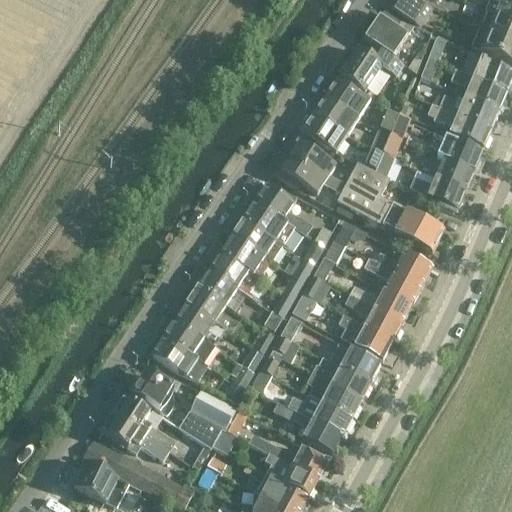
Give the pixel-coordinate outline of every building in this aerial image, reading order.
[(431,13),(411,0),(391,0),(386,9),(418,31),(431,13)] [(509,4),(501,0),(490,0),(484,14),(486,15),(487,14),(511,24),(511,4),(509,4)] [(495,38),(511,45),(511,24),(487,14),(486,15),(482,26),(480,26),(472,25),(471,28),(478,32),(495,38)] [(378,52),(391,62),(406,40),(413,29),(400,24),(395,32),(376,19),(361,41),(378,52)] [(495,38),(478,32),(470,52),(511,69),(511,45),(495,38)] [(426,63),(436,67),(445,44),(437,41),(434,42),(426,63)] [(402,69),(391,62),(378,52),(370,63),(356,53),(339,79),(363,95),(380,70),(394,79),(402,69)] [(485,64),(468,56),(460,75),(464,77),(463,79),(505,97),(511,81),(511,78),(484,67),(485,64)] [(436,67),(426,63),(419,81),(429,85),(436,67)] [(463,101),(497,116),(505,97),(463,79),(464,77),(460,75),(454,73),(449,85),(467,92),(463,101)] [(336,84),(324,101),(349,118),(354,121),(366,104),(336,84)] [(443,113),(490,133),(497,116),(463,101),(461,107),(442,99),(442,100),(436,98),(432,108),(443,113)] [(324,101),(313,118),(338,135),(349,118),(324,101)] [(402,108),(398,117),(403,120),(406,114),(407,112),(404,109),(402,108)] [(443,129),(444,126),(451,129),(448,137),(482,152),(490,133),(443,113),(432,108),(430,108),(426,119),(433,122),(432,124),(443,129)] [(391,124),(394,116),(385,112),(377,132),(389,137),(394,125),(391,124)] [(394,125),(389,137),(400,142),(409,122),(403,120),(398,117),(397,118),(394,116),(391,124),(394,125)] [(313,118),(302,134),(301,135),(327,152),(336,156),(347,140),(338,135),(313,118)] [(381,156),(389,137),(377,132),(369,151),(370,152),(381,156)] [(400,142),(389,137),(381,156),(393,161),(400,142)] [(325,184),(328,179),(334,170),(318,160),(322,154),(298,139),(285,158),(325,184)] [(442,163),(472,176),(481,156),(450,143),(445,153),(439,150),(436,160),(442,163)] [(373,176),(381,156),(370,152),(361,170),(373,176)] [(381,156),(373,176),(385,182),(385,181),(393,162),(393,161),(381,156)] [(295,194),(295,193),(299,187),(315,198),(322,188),(331,193),(336,183),(328,179),(325,184),(285,158),(272,177),(295,194)] [(472,176),(442,163),(438,170),(431,167),(427,178),(433,181),(433,183),(464,196),(472,176)] [(350,222),(353,215),(367,222),(367,223),(393,236),(431,257),(443,235),(404,215),(379,201),(388,183),(385,181),(385,182),(373,176),(361,170),(356,167),(345,187),(339,197),(335,206),(337,207),(334,214),(350,222)] [(464,196),(433,183),(430,189),(412,181),(408,192),(426,199),(425,201),(456,214),(464,196)] [(345,187),(336,183),(331,193),(339,197),(345,187)] [(265,188),(253,206),(293,232),(305,240),(312,229),(300,222),(286,217),(294,206),(265,188)] [(253,206),(241,223),(269,242),(281,249),(293,232),(253,206)] [(230,240),(270,265),(281,249),(269,242),(241,223),(230,240)] [(333,244),(344,250),(348,242),(354,232),(343,226),(333,244)] [(313,245),(323,251),(331,237),(320,231),(312,245),(313,245)] [(219,257),(258,282),(270,265),(230,240),(219,257)] [(333,244),(322,263),(332,267),(332,266),(335,268),(344,250),(333,244)] [(302,263),(303,263),(313,269),(323,251),(313,245),(302,263)] [(258,282),(219,257),(207,274),(236,293),(235,294),(246,300),(258,282)] [(402,257),(397,267),(379,257),(374,265),(373,266),(421,291),(431,272),(402,257)] [(382,294),(411,309),(421,291),(373,266),(374,265),(367,262),(362,272),(387,285),(382,294)] [(292,281),(294,281),(302,286),(313,269),(303,263),(292,281)] [(332,267),(322,263),(312,281),(320,285),(321,286),(332,267)] [(224,310),(235,294),(236,293),(207,274),(196,291),(224,310)] [(301,298),(310,302),(320,285),(312,281),(311,280),(301,298)] [(279,296),(283,298),(292,303),(302,286),(294,281),(287,292),(283,290),(279,296)] [(411,309),(382,294),(377,303),(353,290),(348,299),(401,327),(411,309)] [(185,308),(225,335),(225,334),(234,340),(241,330),(220,316),(224,310),(196,291),(185,308)] [(272,317),(281,322),(292,304),(292,303),(283,298),(272,317)] [(299,322),(310,303),(310,302),(301,298),(290,317),(299,322)] [(401,327),(348,299),(343,308),(367,322),(362,330),(362,331),(390,346),(401,327)] [(225,335),(185,308),(173,325),(213,352),(214,351),(225,335)] [(281,322),(272,317),(270,316),(262,329),(273,335),(281,322)] [(380,365),(381,364),(390,346),(362,331),(362,330),(342,319),(337,329),(343,333),(338,343),(380,365)] [(279,339),(290,345),(300,327),(289,321),(279,339)] [(173,325),(162,342),(205,371),(206,370),(217,353),(214,351),(213,352),(173,325)] [(273,339),(263,333),(253,352),(262,358),(273,339)] [(290,345),(279,339),(271,352),(282,358),(290,345)] [(203,384),(209,374),(210,372),(206,370),(205,371),(162,342),(150,359),(179,378),(185,369),(194,374),(192,377),(203,384)] [(380,369),(337,347),(327,365),(370,387),(380,369)] [(251,351),(240,369),(251,375),(262,358),(253,352),(251,351)] [(261,375),(269,379),(269,378),(276,366),(268,362),(261,374),(261,375)] [(310,378),(360,405),(370,387),(327,365),(321,362),(317,369),(315,369),(310,378)] [(234,380),(230,387),(242,394),(253,376),(240,369),(236,367),(230,378),(234,380)] [(269,379),(261,375),(253,388),(262,393),(269,379)] [(158,417),(159,416),(171,394),(143,377),(130,397),(158,417)] [(360,405),(310,378),(305,387),(311,391),(307,399),(351,422),(360,405)] [(230,387),(222,401),(234,408),(242,394),(230,387)] [(235,414),(199,395),(190,414),(178,433),(203,449),(209,453),(211,450),(220,434),(224,436),(224,435),(235,414)] [(291,401),(286,411),(341,441),(351,422),(307,399),(303,407),(291,401)] [(111,418),(167,456),(173,447),(143,427),(149,419),(122,400),(111,418)] [(272,416),(282,421),(305,433),(301,442),(331,458),(341,441),(286,411),(277,407),(272,416)] [(167,456),(111,418),(99,435),(126,453),(131,445),(161,465),(167,456)] [(238,433),(228,428),(224,435),(228,437),(234,440),(238,433)] [(211,450),(226,459),(227,458),(226,458),(236,441),(234,440),(228,437),(224,435),(224,436),(220,434),(211,450)] [(252,440),(248,447),(248,448),(267,458),(317,484),(326,466),(300,453),(295,463),(252,440)] [(81,462),(171,509),(182,487),(95,441),(81,462)] [(191,470),(197,473),(198,473),(210,453),(209,453),(203,449),(191,470)] [(264,480),(307,502),(317,484),(267,458),(263,466),(270,469),(264,480)] [(211,460),(205,472),(217,478),(220,480),(226,468),(211,460)] [(74,488),(73,490),(106,508),(112,511),(114,511),(127,488),(119,484),(85,467),(79,477),(76,475),(70,486),(74,488)] [(301,511),(307,502),(264,480),(256,496),(254,498),(281,511),(301,511)] [(184,511),(195,492),(188,488),(183,485),(182,487),(171,509),(169,511),(184,511)] [(281,511),(254,498),(256,496),(241,488),(237,496),(258,506),(254,511),(281,511)]
